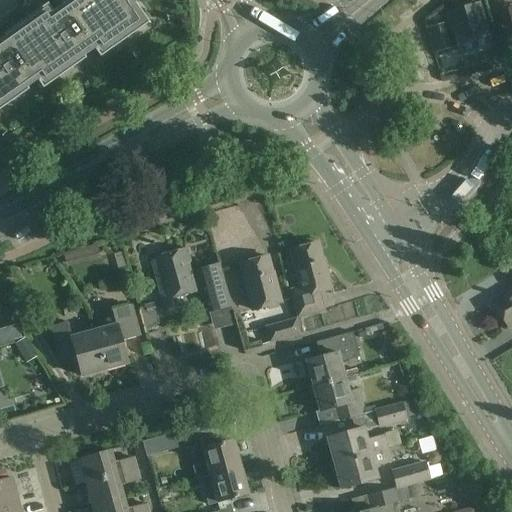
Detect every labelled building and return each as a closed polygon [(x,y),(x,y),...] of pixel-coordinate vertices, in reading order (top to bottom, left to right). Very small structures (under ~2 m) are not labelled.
[(52,0),(4,34),(8,40),(0,45),(0,109),(28,90),(24,84),(34,77),(42,89),(85,59),(81,52),(91,45),(99,57),(136,32),(120,8),(132,0),(131,0),(52,0)] [(478,3),(447,12),(458,53),(490,44),(478,3)] [(511,4),(496,9),(499,21),(507,49),(511,47),(511,4)] [(447,49),(440,25),(426,29),(433,53),(447,49)] [(186,198),(193,197),(191,189),(184,191),(186,198)] [(316,243),(290,250),(299,287),(289,290),(296,317),(323,310),(319,292),(329,289),(316,243)] [(186,249),(151,259),(166,309),(177,306),(174,297),(198,290),(186,249)] [(279,303),(267,256),(240,263),(252,310),(279,303)] [(231,306),(219,264),(195,270),(207,313),(231,306)] [(511,276),(509,278),(511,282),(511,291),(492,303),(508,330),(511,327),(511,276)] [(93,332),(103,371),(127,365),(121,342),(136,338),(127,307),(111,311),(112,317),(99,321),(102,330),(93,332)] [(299,334),(295,319),(265,327),(269,342),(299,334)] [(103,371),(93,332),(70,339),(66,323),(50,328),(58,360),(74,355),(80,377),(103,371)] [(316,342),(320,357),(304,362),(311,386),(343,377),(339,362),(359,357),(352,333),(316,342)] [(25,337),(15,344),(26,363),(37,357),(25,337)] [(343,377),(311,386),(318,412),(334,407),(338,420),(350,417),(364,413),(363,411),(357,390),(347,393),(343,377)] [(374,410),(373,410),(378,426),(379,429),(407,421),(406,418),(414,416),(410,401),(402,403),(402,402),(374,410)] [(183,445),(199,440),(205,463),(192,467),(196,479),(209,476),(239,467),(231,440),(214,445),(208,424),(179,432),(183,445)] [(326,437),(333,463),(386,448),(383,436),(365,440),(362,427),(326,437)] [(386,448),(333,463),(341,489),(376,479),(372,466),(390,462),(386,448)] [(77,459),(90,506),(122,497),(119,485),(139,479),(133,458),(113,463),(110,450),(77,459)] [(390,471),(395,488),(406,485),(428,479),(423,462),(390,471)] [(239,467),(209,476),(219,511),(216,511),(231,511),(228,500),(247,495),(239,467)] [(0,511),(19,506),(12,478),(0,481),(0,511)] [(394,488),(398,502),(411,498),(407,485),(395,488),(394,488)] [(394,511),(392,504),(398,502),(394,488),(365,496),(369,509),(357,511),(394,511)] [(471,511),(467,495),(445,501),(447,511),(471,511)] [(126,510),(122,497),(90,506),(91,511),(147,511),(146,504),(126,510)]
